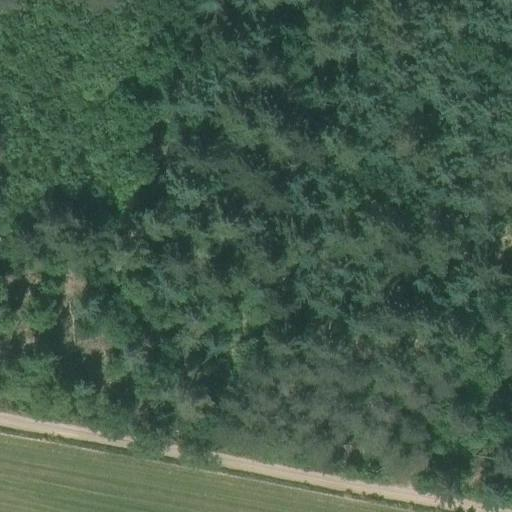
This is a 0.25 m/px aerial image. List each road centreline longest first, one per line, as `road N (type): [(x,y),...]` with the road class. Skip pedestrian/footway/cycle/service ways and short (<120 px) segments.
road 1 (track): [(0,417),(496,511)]
road 2 (track): [(511,204),(435,499)]
